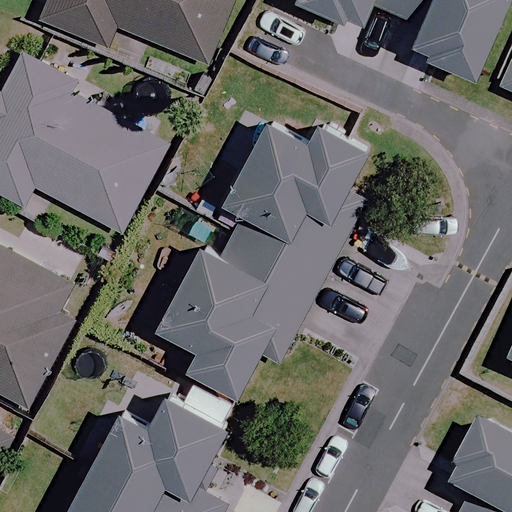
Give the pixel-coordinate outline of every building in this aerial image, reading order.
[(46,0),(39,18),(107,46),(116,25),(205,63),(231,0),(46,0)] [(511,0),(330,0),(354,11),(357,4),(378,13),(384,0),(387,0),(430,19),(420,40),(484,69),(511,6),(511,0)] [(16,53),(0,84),(0,194),(22,205),(32,187),(120,231),(165,142),(64,92),(70,80),(16,53)] [(205,353),(252,378),(269,345),(283,352),(371,183),(361,178),(381,139),(331,113),(321,133),(280,111),(238,192),(251,199),(230,240),(217,233),(174,315),(213,336),(205,353)] [(69,285),(0,248),(0,391),(25,405),(70,320),(55,312),(69,285)] [(204,481),(239,415),(176,382),(160,413),(134,399),(75,511),(223,511),(232,496),(204,481)] [(511,511),(511,413),(502,407),(466,471),(488,483),(471,511),(511,511)]
